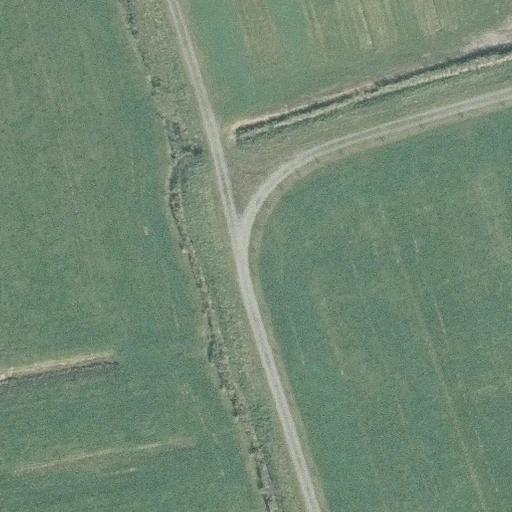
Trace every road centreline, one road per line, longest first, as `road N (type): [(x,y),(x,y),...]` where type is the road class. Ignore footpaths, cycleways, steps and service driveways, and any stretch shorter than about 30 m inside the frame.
road 1 (track): [(330,511),(229,177),(511,88)]
road 2 (track): [(229,177),(171,0)]
